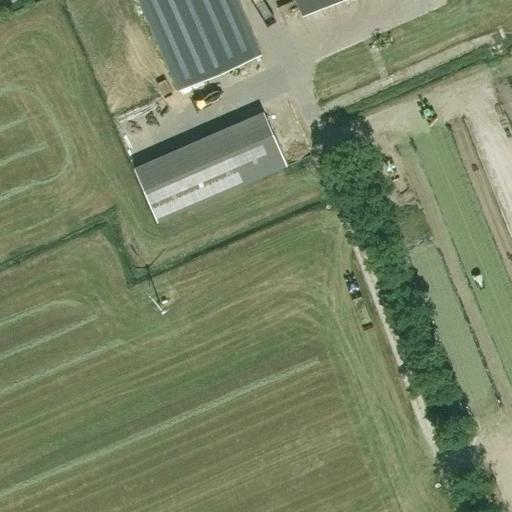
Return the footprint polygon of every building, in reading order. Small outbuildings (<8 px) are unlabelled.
[(139,0),(177,89),(258,54),(235,0),(139,0)] [(336,0),(296,0),(302,14),(336,0)] [(264,112),(136,168),(158,219),(287,163),(264,112)] [(390,211),(413,274),(436,265),(402,177),(391,181),(401,207),(390,211)] [(425,298),(432,326),(452,321),(445,293),(425,298)]
